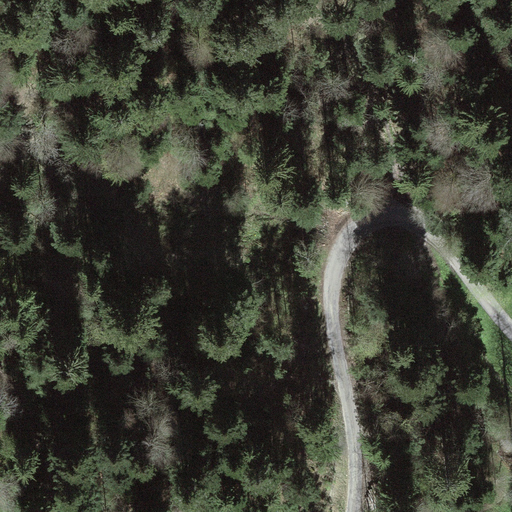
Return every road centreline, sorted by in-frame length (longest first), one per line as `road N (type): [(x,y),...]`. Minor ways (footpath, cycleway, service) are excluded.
road 1 (track): [(511,332),(422,218),(392,213),(358,230),(338,259),(333,300),(356,436),(356,511)]
road 2 (track): [(47,511),(45,474),(0,390)]
